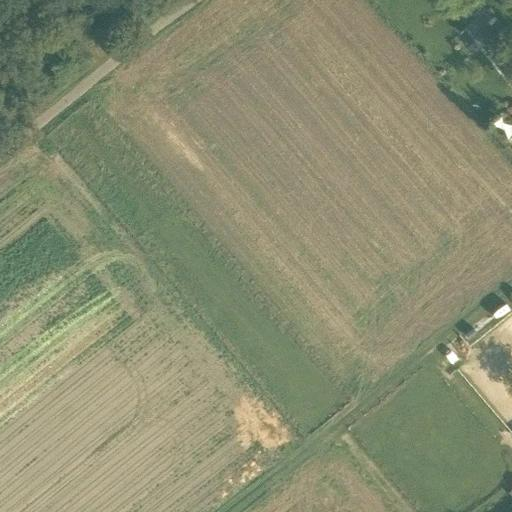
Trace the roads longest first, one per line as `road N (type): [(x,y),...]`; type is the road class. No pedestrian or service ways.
road 1 (track): [(511,283),(226,511)]
road 2 (track): [(0,155),(194,0)]
